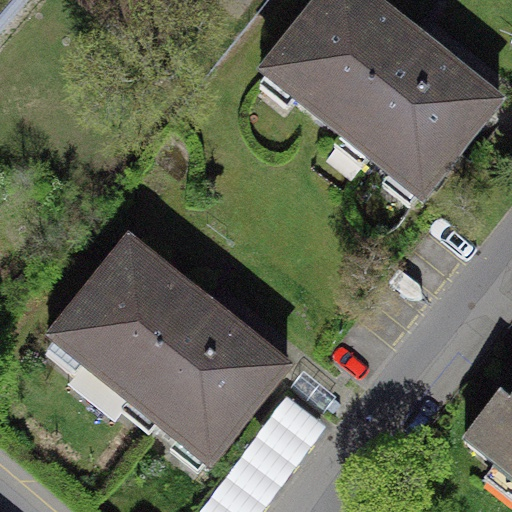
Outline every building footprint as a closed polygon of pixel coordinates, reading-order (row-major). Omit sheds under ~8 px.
[(0,0),(0,29),(24,0),(0,0)] [(491,124),(334,0),(311,0),(244,85),(415,220),(491,124)] [(277,384),(110,252),(32,350),(199,482),(277,384)] [(511,396),(501,410),(488,400),(454,444),(499,478),(509,465),(511,467),(511,396)] [(215,511),(266,511),(307,437),(267,416),(215,511)]
